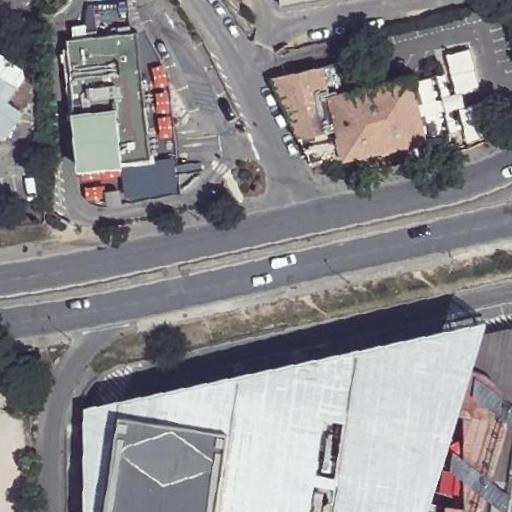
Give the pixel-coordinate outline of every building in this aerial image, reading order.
[(107,34),(105,11),(69,0),(63,0),(62,20),(62,39),(66,39),(107,34)] [(192,118),(138,31),(131,31),(119,33),(107,34),(66,39),(86,197),(93,205),(103,210),(186,191),(207,165),(178,168),(176,147),(175,131),(186,129),(192,118)] [(0,133),(6,138),(7,138),(26,110),(11,100),(24,80),(27,76),(25,68),(0,52),(0,133)] [(310,163),(344,155),(330,95),(322,63),(270,78),(310,163)] [(411,78),(330,95),(344,155),(346,158),(426,141),(411,78)] [(24,80),(11,100),(26,110),(30,104),(28,101),(33,95),(28,92),(31,86),(24,80)] [(511,335),(471,343),(469,329),(73,408),(74,511),(490,511),(501,447),(511,449),(511,335)]
